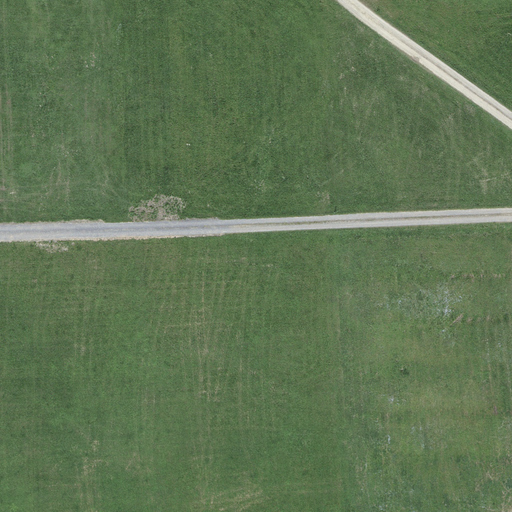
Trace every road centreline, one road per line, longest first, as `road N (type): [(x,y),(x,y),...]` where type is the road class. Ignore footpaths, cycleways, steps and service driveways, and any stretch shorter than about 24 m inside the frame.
road 1 (track): [(0,239),(511,216)]
road 2 (track): [(511,121),(345,0)]
